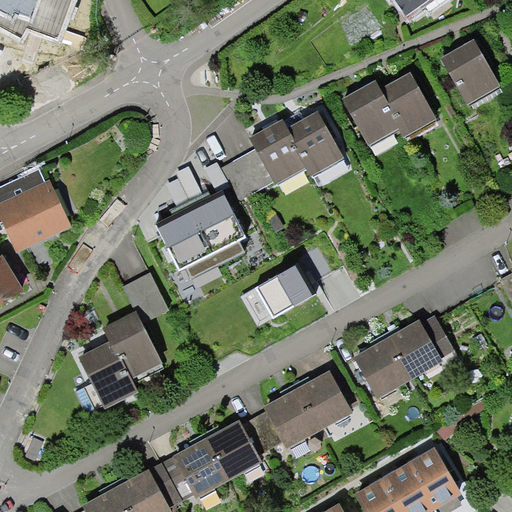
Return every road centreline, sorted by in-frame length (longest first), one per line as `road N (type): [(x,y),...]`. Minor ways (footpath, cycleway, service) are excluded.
road 1 (residential): [(511,223),(0,501)]
road 2 (residential): [(149,71),(171,130),(160,164),(102,237),(41,339),(0,431)]
road 3 (residential): [(149,71),(0,156)]
road 4 (residential): [(262,0),(149,71)]
